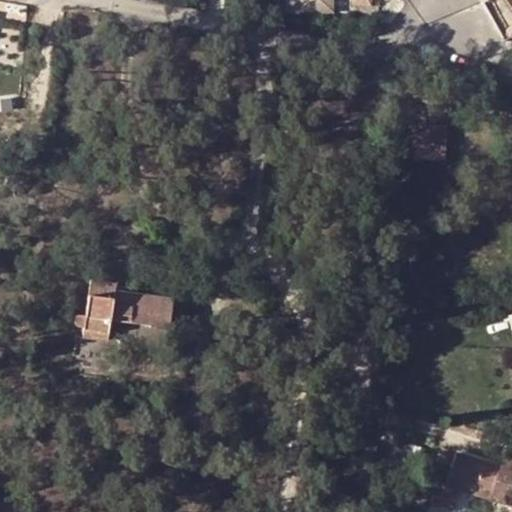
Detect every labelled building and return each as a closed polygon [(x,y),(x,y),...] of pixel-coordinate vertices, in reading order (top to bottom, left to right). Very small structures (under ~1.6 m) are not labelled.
[(285,0),(286,16),(334,15),(334,0),(285,0)] [(373,0),(353,0),(353,7),(342,6),(341,19),(373,21),(373,0)] [(443,124),(414,126),(416,158),(445,155),(443,124)] [(104,285),(105,276),(91,274),(85,318),(83,330),(110,333),(113,313),(170,322),(174,294),(139,290),(104,285)] [(139,290),(140,280),(105,276),(104,285),(139,290)] [(110,333),(168,340),(170,322),(113,313),(110,333)] [(83,330),(85,318),(72,316),(71,324),(72,324),(74,326),(77,328),(83,330)] [(511,433),(506,432),(501,452),(454,440),(446,471),(437,469),(431,492),(452,498),(458,474),(511,489),(511,488),(511,433)]
